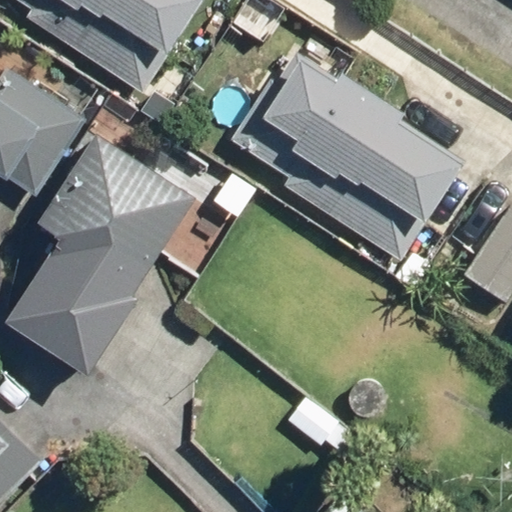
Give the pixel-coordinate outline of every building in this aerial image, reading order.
[(6,0),(143,91),(200,0),(6,0)] [(402,254),(466,156),(290,43),(227,142),(402,254)] [(0,173),(36,196),(87,117),(4,64),(0,69),(0,173)] [(60,232),(9,314),(94,366),(201,193),(96,128),(38,218),(60,232)] [(511,294),(511,205),(507,202),(461,271),(507,302),(511,294)] [(374,378),(365,376),(355,379),(349,386),(347,396),(350,405),(357,412),(367,414),(376,411),(383,403),(385,394),(382,385),(374,378)] [(352,427),(306,393),(286,420),(332,454),(352,427)]
